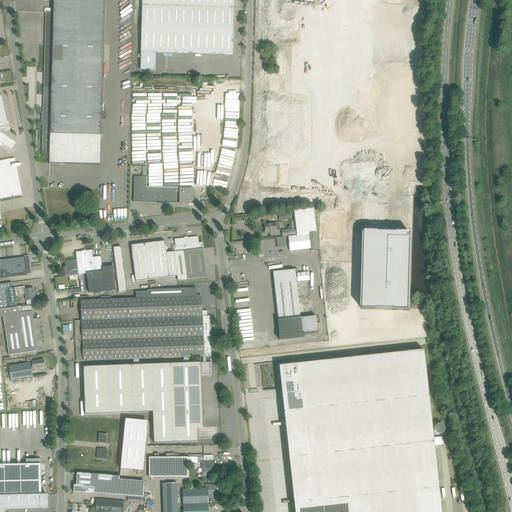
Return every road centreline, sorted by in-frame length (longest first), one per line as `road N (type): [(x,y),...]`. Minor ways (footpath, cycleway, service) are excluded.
road 1 (primary): [(450,0),(444,143),(453,248),(511,493)]
road 2 (unknown): [(269,0),(250,193),(351,200),(353,335)]
road 3 (primary): [(511,411),(468,177),(473,0)]
road 4 (unclassified): [(250,511),(218,219)]
road 5 (unclassified): [(60,511),(60,353),(43,236)]
road 6 (unclassified): [(43,236),(7,0)]
road 7 (unclassified): [(218,219),(244,151),(250,0)]
road 8 (unknown): [(260,267),(263,336),(306,342),(321,325),(302,259)]
road 9 (unknown): [(247,87),(159,86),(149,95),(247,103)]
road 10 (unclassified): [(43,236),(218,219)]
